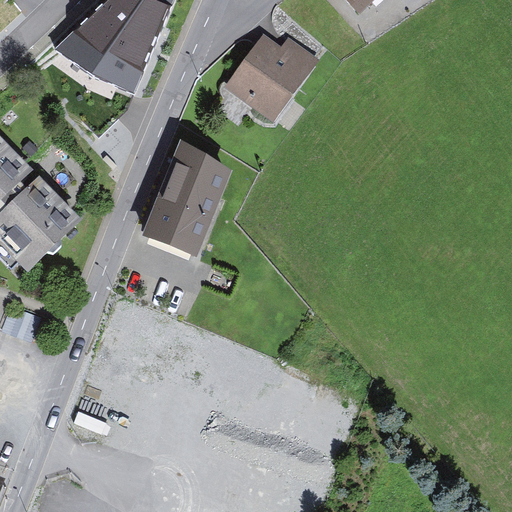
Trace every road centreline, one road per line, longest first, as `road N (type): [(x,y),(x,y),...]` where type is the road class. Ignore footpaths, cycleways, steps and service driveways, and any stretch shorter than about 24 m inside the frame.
road 1 (tertiary): [(206,25),(66,368)]
road 2 (tertiary): [(66,368),(12,511)]
